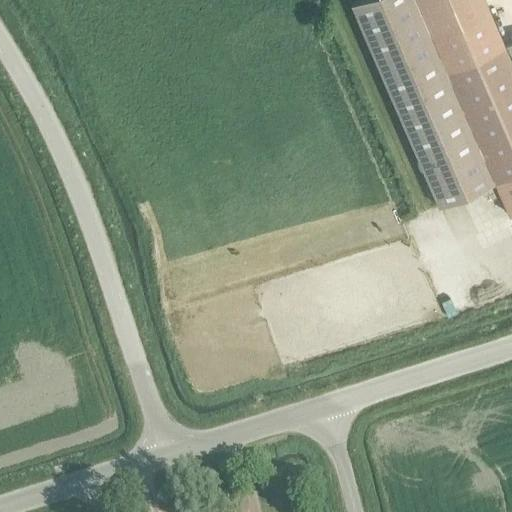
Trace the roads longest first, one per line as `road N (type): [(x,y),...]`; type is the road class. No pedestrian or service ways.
road 1 (unclassified): [(165,455),(76,188),(0,43)]
road 2 (tertiary): [(325,406),(511,347)]
road 3 (tertiary): [(0,507),(165,455)]
road 4 (tertiary): [(165,455),(325,406)]
